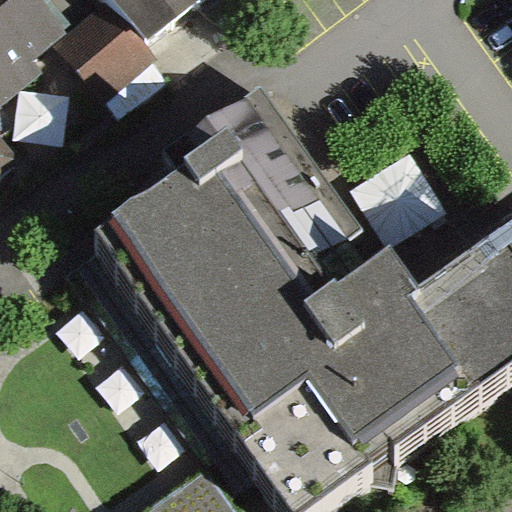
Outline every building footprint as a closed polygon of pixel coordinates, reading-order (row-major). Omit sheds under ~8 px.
[(0,0),(0,187),(10,179),(0,167),(0,126),(77,64),(66,51),(23,0),(0,0)] [(111,0),(154,50),(214,0),(111,0)] [(117,8),(66,51),(77,64),(106,98),(157,55),(117,8)] [(194,198),(105,259),(239,454),(260,485),(279,511),(336,511),(370,489),(393,493),(396,471),(424,452),(511,391),(511,270),(508,264),(424,321),(405,295),(262,98),(170,164),(194,198)] [(357,203),(391,263),(453,229),(419,168),(357,203)] [(210,474),(156,511),(235,511),(231,506),(260,485),(239,454),(210,474)]
